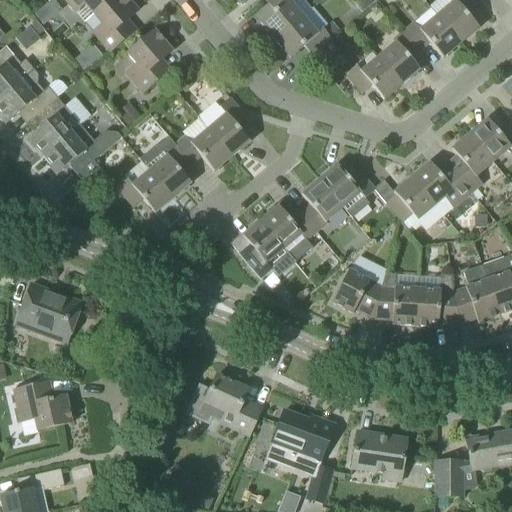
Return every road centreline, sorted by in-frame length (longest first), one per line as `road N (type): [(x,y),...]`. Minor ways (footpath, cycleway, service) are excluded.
road 1 (residential): [(0,224),(33,229),(359,368),(446,379),(511,365)]
road 2 (residential): [(294,110),(402,132),(511,42)]
road 3 (residential): [(172,0),(254,97),(294,110)]
road 4 (unclassified): [(188,226),(274,164),(294,110)]
